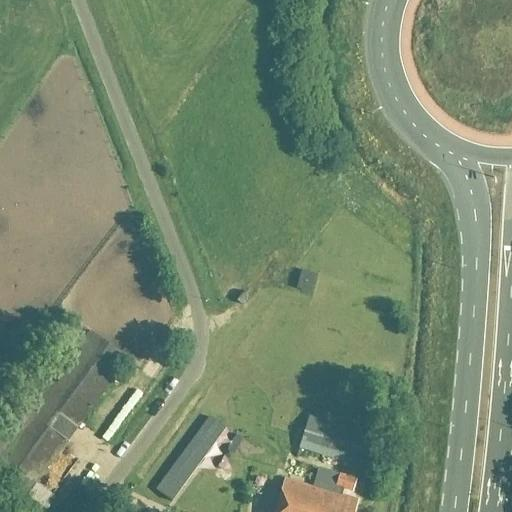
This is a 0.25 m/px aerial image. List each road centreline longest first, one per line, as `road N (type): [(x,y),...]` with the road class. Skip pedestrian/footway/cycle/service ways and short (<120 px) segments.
road 1 (unclassified): [(90,511),(185,382),(202,335),(77,0)]
road 2 (trunk): [(454,156),(470,193),(475,270),(452,511)]
road 3 (trunk): [(492,511),(511,280)]
road 4 (trunk): [(388,0),(381,39),(387,84),(421,136),(454,156)]
